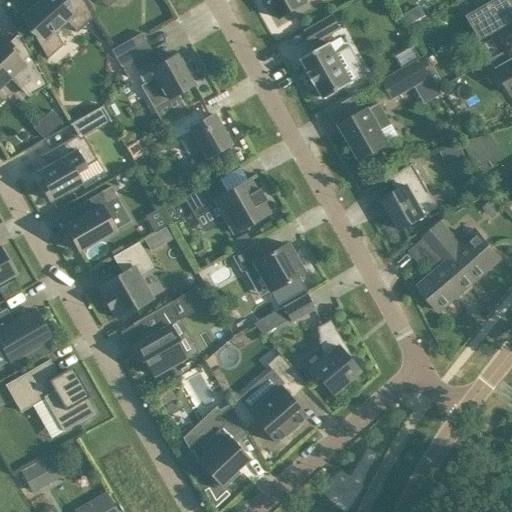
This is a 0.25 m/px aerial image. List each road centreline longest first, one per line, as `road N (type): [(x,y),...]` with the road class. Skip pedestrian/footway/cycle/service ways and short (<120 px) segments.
road 1 (residential): [(425,370),(214,0)]
road 2 (residential): [(192,511),(0,175)]
road 3 (residential): [(253,511),(425,370)]
road 4 (unclassified): [(467,408),(404,511)]
